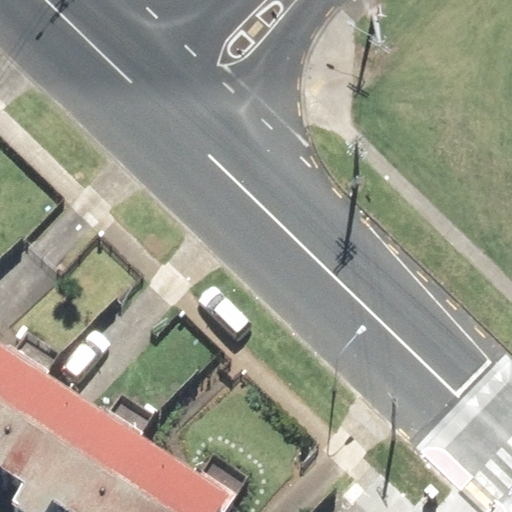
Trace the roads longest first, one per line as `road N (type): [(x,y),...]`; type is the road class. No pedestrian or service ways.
road 1 (secondary): [(511,447),(163,106)]
road 2 (secondary): [(163,106),(52,0)]
road 3 (tertiary): [(163,106),(267,0)]
